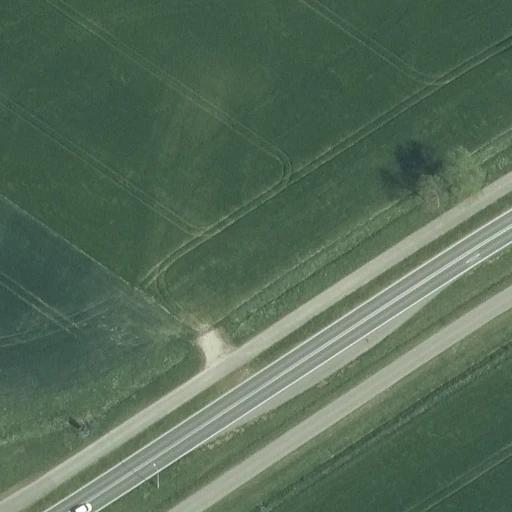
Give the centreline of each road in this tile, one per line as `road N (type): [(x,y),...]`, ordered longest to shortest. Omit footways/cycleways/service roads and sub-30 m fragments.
road 1 (unclassified): [(0,510),(511,178)]
road 2 (trunk): [(454,259),(67,511)]
road 3 (unclassified): [(185,511),(511,297)]
